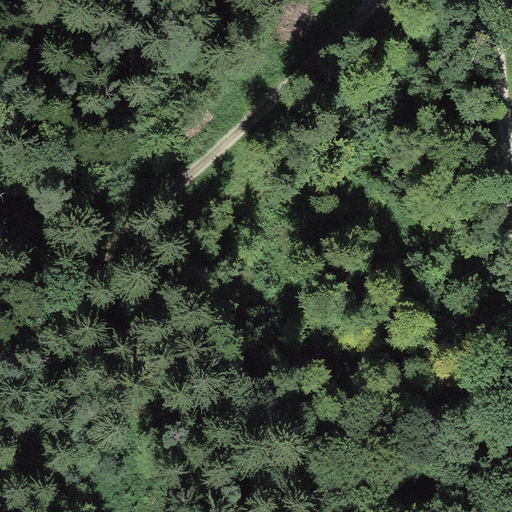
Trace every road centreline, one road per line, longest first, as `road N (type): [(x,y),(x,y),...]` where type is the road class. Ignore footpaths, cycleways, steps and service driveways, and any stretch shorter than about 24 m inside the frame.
road 1 (track): [(0,351),(381,0)]
road 2 (track): [(495,0),(511,162)]
